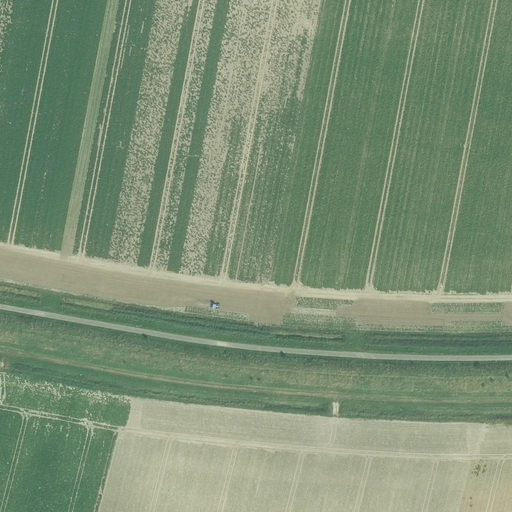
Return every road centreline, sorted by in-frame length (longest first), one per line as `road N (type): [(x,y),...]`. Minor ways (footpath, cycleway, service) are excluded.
road 1 (unclassified): [(511,356),(286,354),(0,309)]
road 2 (track): [(0,352),(170,383),(511,404)]
